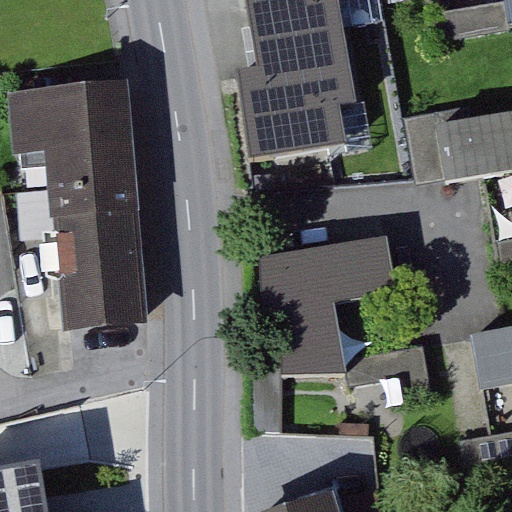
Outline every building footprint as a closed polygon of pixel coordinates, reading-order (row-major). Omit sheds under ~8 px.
[(340,0),(257,0),(271,78),(235,84),(251,174),(367,154),(340,0)] [(143,320),(122,91),(14,101),(21,171),(54,168),(69,327),(143,320)] [(511,121),(468,131),(483,198),(511,191),(511,121)] [(384,243),(271,266),(296,387),(354,375),(341,311),(396,300),(384,243)] [(511,334),(501,335),(508,403),(511,402),(511,334)] [(40,468),(0,475),(0,511),(48,511),(40,468)] [(329,511),(327,503),(298,511),(329,511)]
